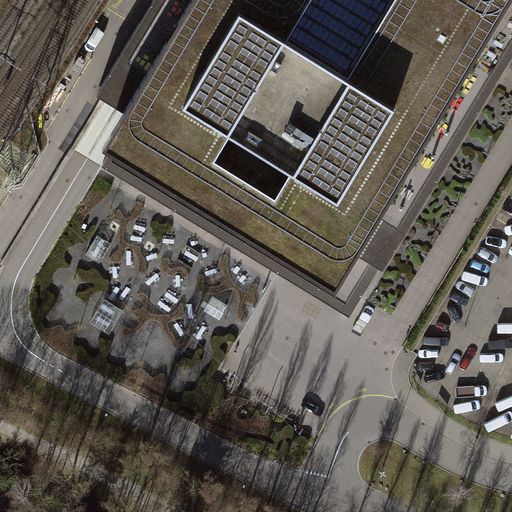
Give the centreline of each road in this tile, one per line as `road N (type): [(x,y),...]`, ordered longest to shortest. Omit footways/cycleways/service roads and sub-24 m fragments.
road 1 (unknown): [(302,17),(219,157)]
road 2 (unknown): [(302,17),(439,101)]
